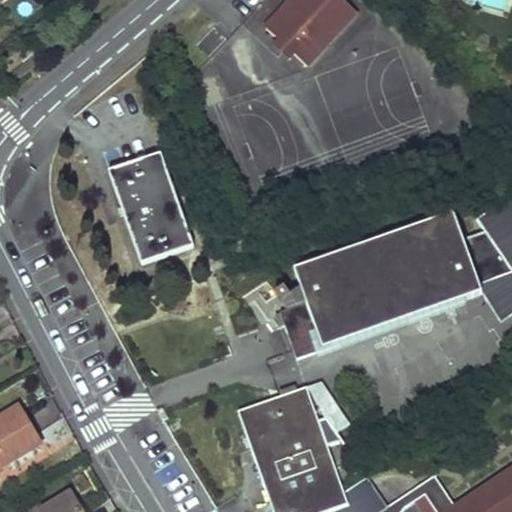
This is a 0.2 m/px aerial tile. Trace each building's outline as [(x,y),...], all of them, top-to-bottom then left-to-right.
[(358,13),(342,0),(292,0),(267,29),(272,34),(278,40),(297,57),(309,67),(358,13)] [(293,61),(297,57),(278,40),(274,45),(293,61)] [(161,155),(109,172),(143,267),(194,247),(161,155)] [(511,202),(501,210),(511,217),(511,202)] [(454,215),(295,271),(299,281),(307,304),(286,311),(280,313),(293,349),(297,361),(483,295),(479,286),(511,274),(511,217),(501,210),(480,225),(485,233),(463,240),(454,215)] [(511,274),(479,286),(483,295),(501,319),(511,311),(511,274)] [(299,281),(285,290),(291,298),(281,305),(286,311),(307,304),(299,281)] [(285,290),(276,296),(281,305),(291,298),(285,290)] [(434,477),(384,510),(365,480),(344,494),(328,448),(343,443),(327,419),(319,422),(307,389),(278,399),(238,414),(272,511),(403,511),(405,509),(425,496),(435,511),(511,511),(511,469),(455,508),(434,477)] [(3,467),(40,445),(18,409),(0,419),(0,463),(3,467)] [(80,511),(70,495),(43,510),(41,508),(33,511),(80,511)]
